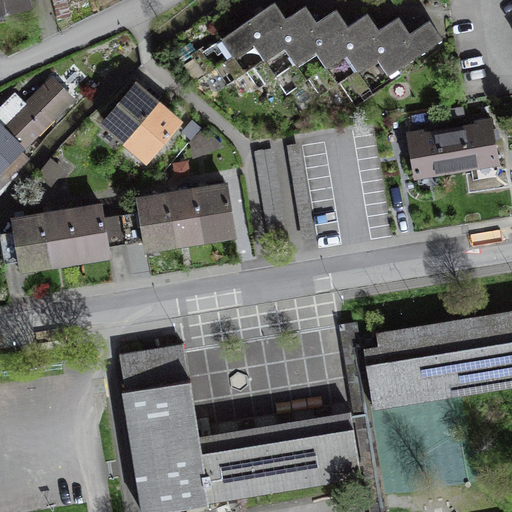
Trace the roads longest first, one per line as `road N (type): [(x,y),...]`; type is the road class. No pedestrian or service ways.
road 1 (residential): [(511,250),(0,329)]
road 2 (residential): [(167,0),(0,80)]
